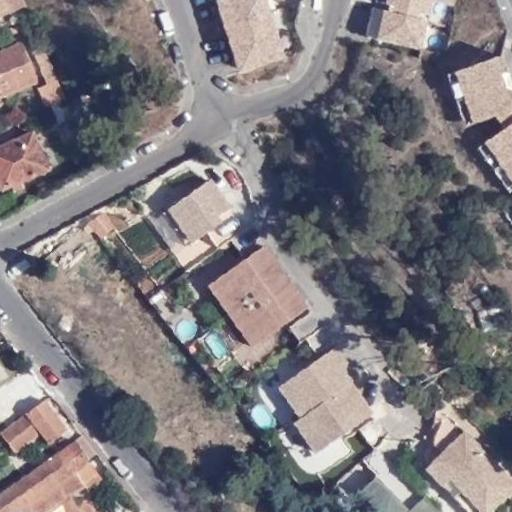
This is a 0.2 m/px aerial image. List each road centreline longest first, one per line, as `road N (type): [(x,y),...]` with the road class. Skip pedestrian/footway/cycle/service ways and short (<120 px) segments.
road 1 (tertiary): [(185,511),(0,282)]
road 2 (residential): [(0,242),(217,126)]
road 3 (residential): [(217,126),(303,87),(326,47),(337,0)]
road 4 (residential): [(217,126),(171,0)]
